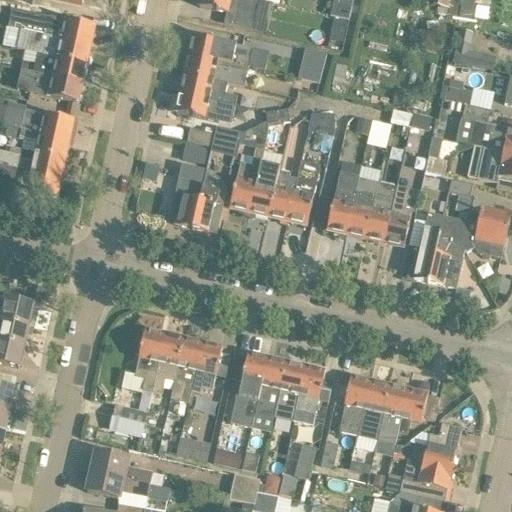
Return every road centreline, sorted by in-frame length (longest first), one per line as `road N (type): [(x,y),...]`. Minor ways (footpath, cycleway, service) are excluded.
road 1 (residential): [(511,356),(95,261)]
road 2 (residential): [(95,261),(153,0)]
road 3 (residential): [(46,511),(95,261)]
